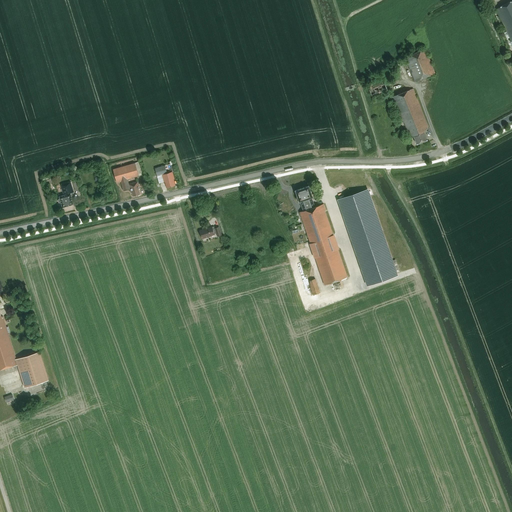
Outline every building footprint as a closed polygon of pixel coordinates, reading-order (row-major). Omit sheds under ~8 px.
[(511,0),(496,8),(511,40),(511,42),(511,0)] [(415,81),(434,74),(425,49),(405,57),(415,81)] [(373,97),(387,91),(383,81),(368,87),(373,97)] [(424,132),(427,127),(412,89),(392,97),(402,122),(403,122),(406,131),(408,130),(410,138),(413,136),(416,144),(427,140),(424,132)] [(138,162),(128,165),(113,169),(117,182),(121,181),(123,191),(130,189),(131,192),(132,192),(133,196),(140,194),(139,189),(140,189),(138,182),(129,184),(127,179),(142,175),(138,162)] [(167,188),(174,186),(173,180),(174,180),(172,172),(167,174),(165,166),(155,169),(157,176),(162,175),(164,183),(165,182),(167,188)] [(70,194),(73,193),(70,182),(60,185),(63,195),(59,197),(60,199),(58,200),(59,203),(61,203),(62,207),(73,204),(70,194)] [(324,285),(348,277),(325,211),(326,210),(324,204),(315,207),(312,197),(313,197),(309,185),(295,190),(297,196),(297,198),(298,201),(300,201),(304,211),(300,212),(324,285)] [(368,191),(341,200),(368,283),(395,274),(368,191)] [(218,236),(222,235),(219,226),(215,228),(213,229),(212,226),(200,230),(202,239),(215,234),(215,233),(217,232),(218,236)] [(316,278),(308,281),(313,295),(320,292),(316,278)] [(8,326),(7,327),(3,316),(1,316),(0,311),(0,370),(18,365),(8,333),(10,332),(8,326)] [(25,389),(49,381),(40,353),(17,360),(25,389)]
